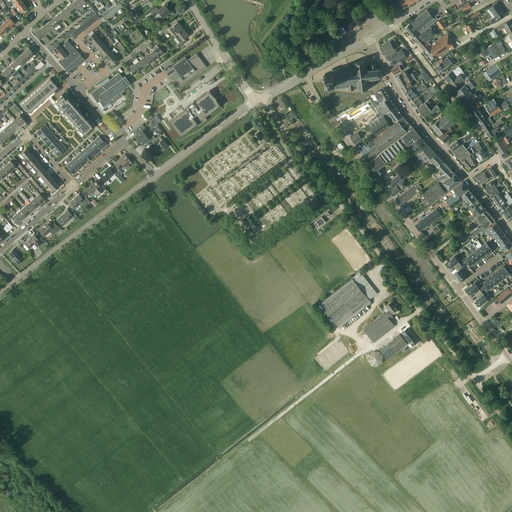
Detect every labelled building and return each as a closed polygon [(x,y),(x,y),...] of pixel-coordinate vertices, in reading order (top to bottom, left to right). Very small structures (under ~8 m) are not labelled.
[(75,0),(72,3),(71,3),(76,10),(77,9),(81,6),(76,0),(75,0)] [(404,8),(408,5),(404,0),(401,0),(399,1),(404,8)] [(106,21),(123,7),(119,2),(103,17),(106,21)] [(24,3),(18,7),(20,10),(18,11),(19,13),(27,8),(24,3)] [(67,7),(72,13),(73,13),(76,10),(71,3),(67,7)] [(469,3),(461,7),(455,10),(457,13),(462,10),(463,12),(471,7),(469,3)] [(497,3),(489,8),(495,17),(489,20),(491,24),(498,21),(501,19),(499,16),(504,13),(497,3)] [(166,14),(169,11),(164,5),(158,10),(156,7),(150,11),(154,16),(159,12),(163,18),(167,15),(166,14)] [(63,10),(62,11),(67,17),(68,16),(72,13),(67,7),(63,10)] [(89,13),(89,15),(91,15),(92,16),(93,15),(96,13),(95,12),(92,7),(86,12),(89,13)] [(58,14),(63,21),(63,20),(67,17),(62,11),(58,14)] [(124,13),(123,11),(116,17),(109,22),(111,24),(124,13)] [(470,16),(473,20),(481,15),(479,11),(470,16)] [(412,22),(412,23),(420,33),(438,19),(433,13),(430,16),(428,14),(426,13),(425,14),(424,12),(412,22)] [(135,21),(139,18),(136,13),(131,16),(135,21)] [(54,17),(53,18),(58,24),(59,24),(63,21),(58,14),(54,17)] [(10,27),(14,22),(9,17),(5,22),(10,27)] [(49,21),(49,22),(54,28),(54,27),(58,24),(53,18),(49,21)] [(436,22),(441,30),(446,26),(441,19),(436,22)] [(511,22),(510,20),(502,24),(507,33),(511,30),(511,22)] [(5,22),(1,26),(6,31),(10,27),(5,22)] [(45,25),(44,25),(49,32),(50,31),(54,28),(49,22),(45,25)] [(117,34),(113,29),(110,31),(103,22),(102,24),(113,37),(117,34)] [(169,29),(175,35),(183,29),(177,22),(169,29)] [(410,24),(405,27),(414,38),(419,35),(420,33),(412,23),(410,24)] [(472,23),(465,26),(468,33),(475,30),(472,23)] [(44,25),(40,29),(45,35),(49,32),(44,25)] [(159,30),(162,33),(169,28),(166,25),(159,30)] [(77,36),(84,30),(80,26),(76,29),(74,31),(77,36)] [(419,35),(414,38),(419,44),(423,40),(425,43),(436,35),(435,32),(430,27),(419,35)] [(495,37),(500,34),(496,28),(491,30),(492,32),(489,33),(492,37),(495,36),(495,37)] [(36,32),(35,33),(40,39),(45,35),(40,29),(36,32)] [(188,36),(183,29),(175,35),(180,42),(188,36)] [(88,37),(92,42),(98,37),(94,32),(88,37)] [(452,39),(448,33),(429,47),(424,50),(432,59),(450,46),(453,44),(450,40),(452,39)] [(92,42),(96,47),(102,41),(98,37),(92,42)] [(394,49),(393,49),(392,45),(397,43),(394,37),(389,40),(389,41),(380,46),(383,54),(384,54),(394,49)] [(423,40),(419,44),(424,50),(429,47),(428,46),(436,41),(434,39),(431,41),(430,40),(426,43),(425,43),(423,40)] [(69,51),(67,53),(61,58),(59,61),(58,61),(69,73),(85,59),(83,57),(81,54),(70,43),(68,40),(63,44),(69,51)] [(96,47),(100,51),(106,46),(102,41),(96,47)] [(494,59),(501,54),(495,43),(487,48),(491,53),(494,59)] [(53,49),(57,54),(63,48),(58,44),(53,49)] [(501,54),(505,52),(501,45),(497,47),(501,54)] [(100,51),(104,56),(110,51),(106,46),(100,51)] [(409,51),(408,51),(405,46),(397,51),(385,57),(390,66),(400,60),(406,57),(408,56),(411,54),(409,51)] [(34,53),(31,50),(29,47),(24,51),(32,60),(34,59),(31,56),(34,53)] [(159,47),(154,50),(158,57),(164,53),(159,47)] [(67,53),(63,48),(57,54),(61,58),(67,53)] [(393,49),(394,49),(384,54),(385,57),(397,51),(395,48),(393,49)] [(154,50),(149,54),(153,60),(158,57),(154,50)] [(24,51),(20,56),(25,61),(27,60),(30,63),(32,60),(24,51)] [(104,56),(108,60),(114,55),(116,53),(114,51),(112,53),(110,51),(104,56)] [(176,80),(181,86),(207,67),(196,53),(188,60),(185,57),(173,66),(178,72),(180,71),(183,75),(176,80)] [(149,54),(144,57),(148,64),(153,60),(149,54)] [(118,60),(114,55),(108,60),(112,65),(118,60)] [(21,66),(25,61),(20,56),(16,60),(21,66)] [(144,57),(139,61),(143,67),(148,64),(144,57)] [(434,62),(434,63),(442,73),(450,67),(453,65),(449,60),(447,57),(446,58),(444,60),(442,58),(434,62)] [(16,60),(11,64),(17,70),(21,66),(16,60)] [(332,70),(332,73),(333,84),(334,85),(335,89),(340,88),(340,89),(341,89),(341,88),(346,87),(346,88),(347,88),(347,87),(349,87),(349,89),(349,90),(350,90),(353,90),(354,89),(353,89),(353,87),(353,86),(357,86),(358,89),(357,90),(358,91),(359,90),(367,89),(369,89),(368,87),(368,84),(368,83),(367,83),(367,80),(369,79),(369,81),(370,80),(372,79),(372,80),(373,80),(373,79),(375,79),(375,80),(376,80),(376,79),(378,78),(378,80),(379,79),(379,78),(381,77),(382,78),(382,77),(381,76),(383,75),(384,75),(384,74),(383,74),(382,71),(383,71),(383,70),(382,71),(380,69),(381,68),(380,67),(379,68),(377,68),(377,67),(376,67),(375,64),(376,64),(375,63),(375,64),(369,65),(368,64),(368,65),(369,68),(368,68),(368,70),(366,70),(365,66),(366,66),(366,65),(365,65),(365,62),(365,61),(365,60),(364,61),(355,62),(354,61),(354,62),(355,63),(355,67),(355,68),(351,68),(351,67),(350,67),(350,65),(350,64),(349,64),(346,65),(346,64),(346,65),(346,67),(345,68),(344,67),(343,67),(344,68),(339,68),(339,67),(338,68),(332,69),(332,70)] [(400,60),(390,66),(392,72),(392,73),(393,74),(394,75),(405,69),(400,60)] [(41,61),(34,67),(34,70),(35,70),(40,68),(44,64),(41,61)] [(139,61),(134,64),(138,71),(143,67),(139,61)] [(12,74),(17,70),(11,64),(7,68),(12,74)] [(138,71),(134,64),(129,68),(133,74),(138,71)] [(496,64),(486,71),(492,80),(502,72),(496,64)] [(409,74),(412,72),(409,67),(401,71),(402,73),(395,77),(397,81),(404,77),(409,75),(409,74)] [(451,71),(444,77),(449,82),(463,72),(459,67),(458,67),(454,70),(454,69),(451,71)] [(12,74),(7,68),(2,72),(8,78),(12,74)] [(412,80),(415,78),(412,72),(409,74),(409,75),(404,77),(397,81),(400,86),(412,80)] [(463,72),(449,82),(453,88),(467,77),(463,72)] [(93,91),(91,93),(92,94),(97,102),(99,101),(103,106),(105,105),(106,107),(116,100),(123,95),(122,92),(125,90),(124,89),(127,86),(130,84),(131,84),(125,76),(123,78),(121,76),(119,73),(114,76),(109,80),(108,78),(108,77),(98,84),(99,85),(99,84),(100,86),(95,89),(93,91)] [(333,84),(332,73),(331,74),(330,74),(329,75),(326,75),(326,74),(325,74),(325,75),(325,76),(323,76),(323,77),(325,77),(326,83),(324,83),(324,85),(326,84),(326,85),(326,86),(327,86),(327,84),(333,84)] [(501,85),(507,83),(503,74),(496,78),(495,78),(492,83),(495,88),(501,86),(501,85)] [(412,80),(400,86),(404,92),(410,87),(414,85),(412,83),(416,80),(415,78),(412,80)] [(50,79),(21,104),(29,113),(46,98),(48,100),(59,90),(50,79)] [(470,82),(465,85),(456,91),(463,100),(472,94),(469,91),(471,90),(474,87),(470,82)] [(404,92),(407,96),(421,86),(420,84),(415,87),(414,85),(410,87),(404,92)] [(423,88),(421,86),(407,96),(410,101),(417,97),(414,93),(415,93),(416,93),(418,91),(419,92),(423,88)] [(429,91),(432,95),(439,90),(436,86),(429,91)] [(384,88),(374,93),(380,103),(389,97),(384,88)] [(186,109),(170,121),(181,136),(197,124),(199,126),(208,120),(205,117),(221,105),(216,100),(217,99),(214,96),(215,96),(214,95),(214,96),(209,90),(194,102),(194,101),(185,108),(186,109)] [(418,98),(412,102),(412,103),(416,108),(432,95),(429,91),(423,95),(425,98),(421,101),(418,98)] [(463,100),(471,111),(477,108),(483,104),(474,92),(472,94),(463,100)] [(62,94),(54,101),(83,134),(92,126),(66,98),(65,99),(62,95),(62,94)] [(389,97),(380,103),(387,113),(396,107),(389,97)] [(431,112),(429,109),(433,106),(428,100),(426,102),(417,109),(424,117),(431,112)] [(494,100),(485,106),(491,116),(501,110),(494,100)] [(501,103),(500,104),(503,109),(504,108),(508,106),(509,105),(508,103),(506,101),(506,100),(501,103)] [(436,104),(430,110),(433,114),(440,108),(436,104)] [(393,122),(402,116),(396,107),(387,113),(393,122)] [(471,111),(476,118),(481,114),(477,108),(471,111)] [(431,126),(439,135),(457,120),(449,111),(431,126)] [(476,118),(480,123),(485,119),(481,114),(476,118)] [(19,115),(15,119),(20,125),(25,121),(19,115)] [(383,115),(368,126),(376,136),(390,126),(383,115)] [(359,150),(367,161),(412,126),(403,117),(373,140),(367,144),(359,150)] [(486,133),(495,127),(494,124),(489,117),(487,119),(485,119),(480,123),(486,133)] [(20,125),(15,119),(10,123),(16,129),(20,125)] [(10,123),(6,127),(11,133),(16,129),(10,123)] [(139,140),(146,134),(143,130),(145,128),(142,124),(134,130),(137,134),(135,135),(139,140)] [(453,124),(440,135),(445,142),(451,137),(447,134),(451,130),(452,130),(455,127),(453,124)] [(38,130),(36,132),(40,137),(49,130),(47,128),(44,125),(38,130)] [(495,127),(486,133),(490,138),(495,134),(498,132),(497,130),(500,128),(498,125),(495,127)] [(420,136),(412,126),(367,161),(375,172),(386,163),(402,151),(408,146),(409,145),(420,136)] [(11,133),(6,127),(1,131),(7,137),(11,133)] [(49,130),(40,137),(44,142),(53,134),(49,130)] [(147,133),(146,134),(139,140),(142,144),(147,141),(149,143),(154,139),(152,136),(151,138),(147,133)] [(259,142),(263,139),(258,133),(254,136),(259,142)] [(44,142),(49,147),(57,139),(53,134),(44,142)] [(356,134),(351,138),(355,143),(360,140),(356,134)] [(449,147),(453,151),(460,145),(471,136),(469,134),(463,139),(461,141),(461,142),(459,143),(457,141),(449,147)] [(453,151),(457,156),(467,148),(466,146),(465,147),(463,146),(467,142),(470,141),(471,142),(476,138),(475,137),(473,134),(471,136),(460,145),(453,151)] [(511,141),(507,134),(495,142),(501,152),(510,147),(507,143),(511,141)] [(99,136),(94,140),(102,149),(106,145),(99,136)] [(408,146),(407,147),(409,149),(412,147),(411,146),(412,146),(414,148),(415,148),(424,141),(420,136),(409,145),(408,146)] [(161,137),(158,138),(150,144),(152,147),(157,143),(158,144),(160,147),(158,148),(158,149),(159,151),(160,151),(162,150),(168,146),(161,137)] [(57,139),(49,147),(53,151),(61,144),(57,139)] [(94,140),(89,145),(97,153),(102,149),(94,140)] [(415,148),(419,153),(428,146),(424,141),(415,148)] [(475,159),(478,162),(487,157),(482,149),(479,143),(473,148),(472,148),(478,157),(475,159)] [(61,144),(53,151),(54,152),(55,154),(57,156),(63,151),(64,150),(66,149),(61,144)] [(89,145),(85,149),(92,157),(97,153),(89,145)] [(430,158),(435,154),(428,146),(419,153),(418,154),(423,159),(420,162),(422,164),(425,162),(430,158)] [(407,147),(402,151),(405,155),(411,151),(409,149),(407,147)] [(471,153),(462,161),(468,169),(478,162),(475,159),(478,157),(472,148),(473,148),(472,147),(469,149),(469,150),(471,153)] [(20,153),(24,158),(30,153),(26,148),(20,153)] [(469,150),(468,151),(467,150),(468,149),(468,148),(467,148),(457,156),(461,161),(462,161),(471,153),(469,150)] [(85,149),(80,153),(87,162),(92,157),(85,149)] [(34,157),(30,153),(24,158),(28,163),(34,157)] [(80,153),(75,157),(83,166),(87,162),(80,153)] [(127,169),(132,164),(131,162),(124,154),(121,157),(121,158),(115,164),(117,166),(115,168),(120,175),(122,173),(119,169),(123,166),(127,169)] [(434,169),(443,161),(443,162),(435,154),(430,158),(427,161),(428,162),(434,169)] [(38,162),(34,157),(28,163),(32,167),(38,162)] [(75,157),(71,161),(78,170),(83,166),(75,157)] [(11,170),(16,166),(10,160),(6,164),(11,170)] [(71,161),(66,166),(73,174),(78,170),(71,161)] [(42,167),(38,162),(32,167),(36,172),(42,167)] [(443,162),(434,169),(436,171),(438,173),(441,176),(442,175),(450,169),(450,168),(448,166),(443,162)] [(6,174),(11,170),(6,164),(1,168),(6,174)] [(46,171),(42,167),(36,172),(40,176),(46,171)] [(487,170),(485,172),(485,171),(476,177),(480,183),(482,182),(483,182),(489,178),(492,176),(493,178),(497,176),(491,167),(487,170)] [(110,178),(111,179),(112,181),(117,177),(109,168),(100,176),(105,182),(107,183),(109,181),(107,180),(110,178)] [(440,181),(438,182),(440,184),(442,182),(454,173),(450,169),(442,175),(444,178),(442,179),(440,180),(440,181)] [(50,176),(46,171),(40,176),(44,181),(50,176)] [(461,180),(454,173),(442,182),(449,190),(461,180)] [(399,175),(391,181),(394,185),(402,179),(399,175)] [(54,180),(50,176),(44,181),(48,186),(54,180)] [(398,184),(396,185),(400,191),(402,190),(408,185),(404,179),(397,184),(398,184)] [(58,185),(54,180),(48,186),(53,190),(58,185)] [(484,188),(487,192),(500,184),(499,181),(495,183),(496,184),(494,185),(492,181),(488,184),(489,185),(484,188)] [(91,196),(95,192),(98,195),(102,191),(95,182),(85,190),(89,193),(91,196)] [(446,192),(440,184),(438,182),(423,194),(431,204),(446,192)] [(463,193),(469,189),(462,182),(453,189),(455,192),(454,193),(455,193),(445,201),(451,209),(458,204),(462,201),(460,197),(464,194),(463,193)] [(502,186),(500,184),(487,192),(491,197),(499,192),(497,189),(498,188),(498,189),(502,186)] [(394,196),(400,191),(396,185),(389,191),(394,196)] [(401,206),(419,190),(415,185),(396,200),(401,206)] [(463,204),(465,207),(476,199),(469,189),(463,193),(464,194),(460,197),(462,201),(458,204),(460,206),(463,204)] [(45,193),(43,190),(41,192),(47,199),(49,198),(45,193)] [(492,198),(502,211),(508,206),(511,202),(511,199),(508,194),(504,197),(500,192),(492,198)] [(39,193),(34,197),(39,203),(44,199),(39,193)] [(84,194),(81,197),(79,194),(70,202),(71,204),(69,206),(73,210),(75,208),(79,204),(82,207),(87,203),(89,201),(84,194)] [(34,197),(30,201),(35,207),(39,203),(34,197)] [(476,199),(465,207),(466,207),(468,210),(470,209),(473,214),(470,216),(472,219),(475,216),(479,213),(485,208),(476,199)] [(35,207),(30,201),(25,205),(30,211),(35,207)] [(511,202),(508,206),(502,211),(507,218),(511,214),(511,202)] [(25,205),(21,209),(26,215),(30,211),(25,205)] [(409,205),(403,209),(406,213),(412,209),(409,205)] [(485,208),(479,213),(480,214),(482,217),(488,212),(485,208)] [(21,209),(16,213),(21,219),(26,215),(21,209)] [(432,224),(442,216),(436,209),(415,225),(419,231),(431,223),(432,224)] [(62,226),(73,217),(67,210),(57,220),(62,226)] [(482,217),(480,214),(476,217),(477,218),(475,219),(475,221),(477,224),(478,224),(480,222),(483,225),(479,228),(478,227),(472,232),(474,236),(489,224),(495,220),(488,212),(482,217)] [(21,219),(16,213),(11,217),(17,223),(21,219)] [(322,217),(320,218),(314,223),(318,228),(326,222),(322,217)] [(57,231),(52,225),(49,222),(40,230),(42,232),(40,234),(43,238),(50,232),(52,235),(57,231)] [(496,222),(486,230),(487,231),(489,234),(489,235),(490,235),(500,227),(499,227),(497,224),(498,224),(497,224),(497,223),(496,223),(496,222)] [(500,227),(490,235),(493,239),(503,231),(501,229),(500,228),(500,227)] [(503,231),(493,239),(495,237),(498,242),(506,236),(504,233),(503,232),(503,231)] [(41,243),(43,241),(42,238),(39,241),(33,234),(24,242),(30,248),(34,244),(37,247),(41,243)] [(506,236),(498,242),(501,246),(509,240),(507,238),(507,237),(507,238),(507,237),(506,236),(506,237),(506,236)] [(501,246),(504,250),(504,251),(511,245),(511,244),(510,242),(511,242),(510,242),(510,241),(509,240),(501,246)] [(480,242),(476,246),(478,248),(484,256),(488,253),(482,245),(480,242)] [(486,242),(482,245),(488,253),(490,252),(491,251),(492,251),(491,251),(492,250),(486,242)] [(478,248),(473,252),(479,260),(484,256),(478,248)] [(22,262),(22,260),(23,259),(14,249),(8,254),(17,264),(19,263),(20,263),(22,262)] [(473,252),(469,255),(475,263),(479,260),(473,252)] [(475,263),(469,255),(465,258),(471,266),(475,263)] [(454,257),(446,263),(450,268),(453,266),(455,268),(460,265),(458,262),(454,257)] [(457,271),(455,273),(457,277),(461,281),(462,280),(466,277),(461,271),(463,269),(460,265),(455,268),(457,271)] [(500,269),(506,277),(510,274),(504,266),(500,269)] [(500,269),(495,272),(501,280),(506,277),(500,269)] [(495,272),(491,276),(497,284),(501,280),(495,272)] [(359,273),(352,278),(320,303),(339,328),(371,302),(367,297),(374,291),(359,273)] [(491,276),(487,279),(493,287),(497,284),(491,276)] [(489,290),(493,287),(487,279),(483,282),(489,290)] [(479,281),(476,283),(482,290),(485,288),(482,285),(479,281)] [(511,282),(508,287),(496,297),(501,303),(511,293),(511,282)] [(468,288),(467,289),(470,294),(471,294),(473,292),(476,295),(481,292),(478,288),(479,288),(478,287),(475,283),(468,288)] [(479,299),(476,301),(480,306),(481,305),(488,300),(484,295),(481,292),(476,295),(479,299)] [(386,306),(392,313),(398,309),(394,304),(394,305),(391,302),(386,306)] [(382,315),(364,329),(374,343),(395,326),(390,320),(394,317),(388,310),(382,315)] [(493,327),(497,324),(492,319),(489,322),(493,327)] [(418,342),(407,328),(402,333),(412,346),(418,342)] [(379,349),(386,359),(407,345),(399,334),(379,349)] [(368,355),(367,361),(371,366),(377,366),(382,362),(383,356),(379,351),(373,351),(368,355)]
